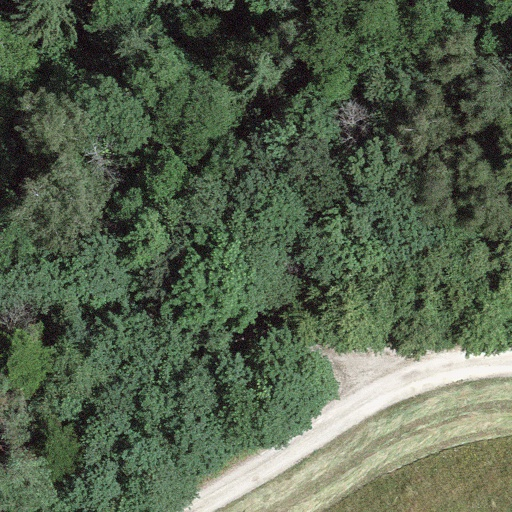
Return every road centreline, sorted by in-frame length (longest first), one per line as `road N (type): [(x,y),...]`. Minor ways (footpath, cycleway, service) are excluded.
road 1 (track): [(0,300),(345,351),(429,371),(511,362)]
road 2 (track): [(173,511),(429,371)]
